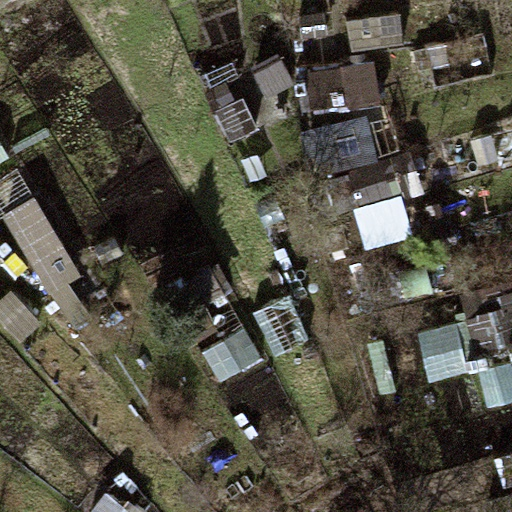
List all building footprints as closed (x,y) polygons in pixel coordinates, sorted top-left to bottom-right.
[(314,111),(388,105),(385,59),(311,65),(314,111)] [(426,194),(423,154),(385,157),(381,119),(327,124),(334,202),(426,194)] [(43,194),(10,213),(56,290),(89,271),(43,194)] [(0,312),(26,340),(47,320),(18,289),(0,305),(0,312)] [(511,308),(479,316),(486,349),(511,342),(511,308)] [(428,328),(434,375),(474,369),(467,322),(428,328)] [(50,369),(21,388),(58,444),(87,424),(50,369)]
